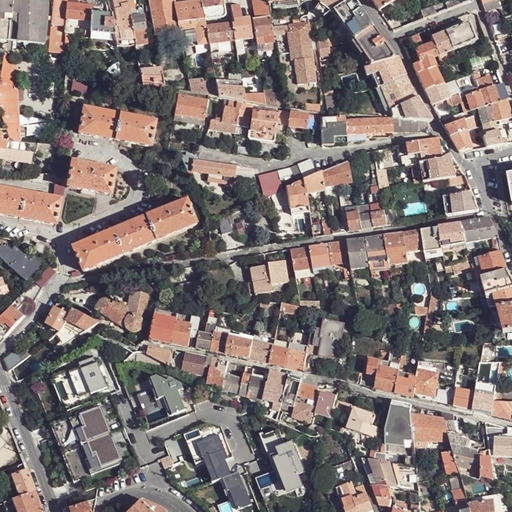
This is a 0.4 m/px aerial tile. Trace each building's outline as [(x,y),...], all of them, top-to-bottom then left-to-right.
[(0,0),(0,39),(8,40),(10,22),(12,0),(0,0)] [(12,0),(10,22),(29,24),(31,6),(33,6),(33,0),(12,0)] [(54,0),(52,26),(65,28),(66,20),(67,4),(67,0),(54,0)] [(127,0),(128,4),(130,12),(136,11),(133,0),(127,0)] [(155,36),(180,32),(178,24),(174,5),(173,0),(147,0),(149,3),(150,12),(155,36)] [(226,15),(226,13),(223,0),(206,0),(201,2),(204,20),(222,18),(224,18),(226,15)] [(270,17),(268,5),(267,0),(251,0),(255,19),(270,17)] [(267,0),(268,5),(272,5),(297,0),(318,0),(320,1),(318,5),(330,14),(331,13),(350,0),(267,0)] [(297,0),(272,5),(273,9),(274,8),(273,8),(274,8),(274,7),(275,7),(275,8),(276,8),(277,8),(278,8),(279,8),(280,8),(281,8),(282,8),(283,8),(283,9),(284,8),(285,8),(286,8),(286,9),(287,9),(289,9),(291,9),(293,8),(293,7),(294,7),(294,6),(295,6),(295,7),(296,7),(298,7),(300,6),(301,5),(302,4),(302,3),(303,3),(304,3),(305,3),(310,2),(310,0),(313,0),(313,1),(318,5),(320,1),(318,0),(297,0)] [(371,28),(351,0),(350,0),(331,13),(336,20),(347,35),(350,40),(371,28)] [(395,0),(371,0),(379,11),(395,0)] [(448,9),(460,5),(458,0),(452,0),(445,2),(448,9)] [(174,5),(178,24),(204,20),(201,2),(200,1),(178,5),(174,5)] [(77,5),(67,4),(66,20),(72,20),(91,22),(91,12),(91,7),(77,5)] [(130,12),(128,4),(120,5),(121,9),(115,10),(117,22),(121,40),(129,40),(135,40),(131,19),(130,12)] [(318,5),(315,8),(327,16),(330,14),(318,5)] [(46,21),(48,6),(33,6),(31,6),(29,24),(10,22),(8,40),(8,48),(13,48),(13,41),(44,45),(46,21)] [(231,8),(233,21),(242,19),(240,7),(231,8)] [(424,19),(436,14),(433,7),(420,11),(424,19)] [(313,11),(323,18),(327,16),(315,8),(313,11)] [(112,22),(111,14),(91,12),(91,22),(90,29),(107,32),(107,33),(114,34),(112,22)] [(144,17),(131,19),(135,40),(135,43),(136,45),(136,46),(148,45),(144,17)] [(272,28),(270,17),(255,19),(253,20),(252,20),(256,39),(273,37),(274,37),(272,28)] [(393,32),(402,28),(397,18),(388,23),(393,32)] [(232,25),(235,42),(243,41),(252,40),(249,19),(242,19),(233,21),(234,25),(232,25)] [(72,20),(66,20),(65,28),(65,34),(69,34),(73,35),(73,28),(73,27),(72,27),(72,20)] [(90,29),(91,22),(72,20),(72,27),(73,27),(73,28),(85,29),(90,29)] [(194,47),(208,45),(205,28),(206,28),(204,20),(178,24),(180,32),(184,32),(187,48),(194,47)] [(347,35),(336,20),(328,26),(335,37),(336,38),(340,37),(347,35)] [(121,40),(117,22),(112,22),(114,34),(115,40),(121,40)] [(297,86),(316,83),(312,51),(308,23),(300,24),(293,25),(288,26),(272,28),(274,37),(284,35),(283,33),(286,33),(289,54),(290,61),(293,60),(297,86)] [(445,32),(452,51),(476,42),(469,23),(445,32)] [(217,44),(235,42),(232,25),(231,25),(206,28),(205,28),(208,45),(217,44)] [(65,28),(52,26),(49,52),(68,54),(64,43),(65,34),(65,28)] [(372,65),(393,60),(381,43),(371,28),(350,40),(358,51),(368,67),(372,65)] [(115,40),(114,34),(107,33),(107,32),(90,29),(90,35),(90,38),(115,40)] [(433,43),(439,56),(452,51),(445,32),(431,38),(433,43)] [(419,34),(408,38),(414,51),(416,50),(424,47),(419,34)] [(274,44),(273,37),(256,39),(256,43),(255,43),(255,47),(265,45),(274,44)] [(342,43),(340,37),(336,38),(335,37),(327,39),(329,47),(342,43)] [(320,59),(324,56),(330,56),(330,53),(329,47),(327,39),(318,41),(320,56),(320,59)] [(236,51),(237,54),(245,53),(244,48),(243,41),(235,42),(236,49),(236,51)] [(217,44),(218,53),(233,52),(233,51),(236,51),(236,49),(235,42),(217,44)] [(439,56),(433,43),(424,47),(416,50),(421,63),(413,66),(416,73),(435,67),(432,59),(439,56)] [(274,44),(265,45),(266,54),(276,52),(274,44)] [(210,53),(208,45),(194,47),(196,54),(210,53)] [(20,126),(16,68),(12,68),(14,52),(12,51),(7,50),(7,53),(4,53),(0,80),(0,112),(6,130),(8,135),(9,139),(12,141),(14,141),(21,142),(20,134),(20,126)] [(511,51),(501,55),(503,59),(511,57),(511,56),(511,51)] [(406,77),(397,58),(393,60),(372,65),(374,70),(377,79),(381,88),(381,87),(406,77)] [(123,81),(119,63),(106,73),(123,81)] [(425,91),(444,85),(435,67),(416,73),(425,91)] [(164,89),(161,69),(140,71),(142,79),(143,85),(164,89)] [(374,70),(368,73),(371,82),(377,79),(374,70)] [(480,92),(494,87),(490,75),(481,78),(480,73),(474,75),(474,76),(478,89),(480,92)] [(417,99),(406,77),(381,87),(391,111),(396,109),(417,99)] [(213,97),(210,83),(197,83),(196,81),(189,83),(192,93),(213,97)] [(85,94),(87,85),(73,82),(71,91),(85,94)] [(244,95),(241,82),(215,82),(216,83),(218,98),(245,102),(244,95)] [(425,91),(432,105),(446,99),(450,98),(455,97),(453,91),(458,89),(456,82),(444,85),(425,91)] [(213,97),(218,98),(216,83),(210,83),(213,97)] [(480,92),(485,107),(490,106),(500,102),(495,86),(494,87),(480,92)] [(391,112),(391,111),(381,87),(381,88),(376,89),(386,113),(391,112)] [(263,92),(265,105),(277,107),(274,90),(263,92)] [(460,100),(467,98),(466,97),(475,93),(474,90),(458,96),(460,100)] [(485,107),(480,92),(475,93),(466,97),(467,98),(471,111),(479,109),(485,107)] [(263,94),(244,95),(245,102),(265,105),(263,94)] [(204,121),(207,102),(177,96),(174,116),(204,121)] [(327,106),(327,107),(340,106),(339,96),(332,96),(331,96),(325,97),(327,106)] [(450,98),(452,107),(456,106),(461,104),(460,100),(458,96),(455,97),(450,98)] [(461,104),(464,112),(471,111),(467,98),(460,100),(461,104)] [(432,122),(417,99),(396,109),(398,119),(416,121),(426,122),(432,122)] [(511,118),(511,113),(507,100),(502,101),(500,102),(490,106),(492,114),(489,115),(492,124),(496,123),(511,118)] [(249,122),(252,106),(240,104),(228,103),(227,108),(239,110),(238,120),(249,122)] [(492,114),(490,106),(485,107),(479,109),(484,126),(492,124),(489,115),(492,114)] [(222,122),(237,125),(238,120),(239,110),(227,108),(224,107),(224,108),(223,115),(222,122)] [(155,122),(83,109),(78,135),(121,143),(128,144),(137,145),(151,148),(155,122)] [(288,125),(290,113),(279,111),(277,124),(288,125)] [(251,132),(273,135),(276,116),(276,115),(254,112),(253,112),(251,132)] [(306,129),(308,115),(290,113),(288,125),(288,126),(306,129)] [(315,116),(308,115),(306,129),(315,130),(316,124),(314,123),(315,116)] [(174,116),(173,121),(203,126),(204,121),(174,116)] [(468,131),(477,128),(473,117),(463,120),(468,131)] [(320,119),(322,139),(333,138),(335,138),(344,138),(346,138),(346,136),(345,122),(345,118),(320,119)] [(392,133),(417,133),(417,130),(416,121),(398,119),(392,118),(392,119),(392,133)] [(392,133),(392,119),(345,122),(346,136),(392,133)] [(450,136),(468,131),(463,120),(444,127),(450,136)] [(235,133),(237,125),(222,122),(216,121),(212,121),(211,121),(210,122),(210,128),(235,133)] [(426,122),(416,121),(417,130),(420,130),(429,127),(426,122)] [(503,145),(497,126),(496,123),(492,124),(484,126),(486,132),(487,138),(484,139),(487,148),(503,145)] [(468,131),(450,136),(459,152),(472,149),(468,131)] [(274,135),(273,135),(251,132),(249,133),(249,138),(250,140),(272,142),(274,141),(274,136),(274,135)] [(420,165),(443,161),(442,157),(440,143),(439,139),(397,148),(397,151),(400,151),(400,157),(402,168),(412,166),(420,165)] [(50,154),(51,146),(43,145),(42,153),(50,154)] [(58,154),(59,146),(51,146),(50,154),(58,154)] [(31,164),(33,154),(9,150),(5,150),(0,149),(0,159),(21,163),(31,164)] [(179,154),(186,171),(191,172),(191,171),(193,160),(194,160),(194,156),(179,154)] [(235,178),(236,166),(194,160),(193,160),(191,171),(208,174),(224,176),(235,178)] [(456,178),(450,160),(443,161),(420,165),(423,183),(435,181),(456,178)] [(317,176),(311,161),(299,166),(303,178),(305,181),(317,176)] [(71,162),(67,188),(82,191),(90,192),(97,194),(110,196),(115,170),(71,162)] [(325,188),(351,183),(348,162),(322,173),(325,188)] [(423,183),(420,165),(412,166),(415,184),(423,183)] [(252,169),(236,166),(235,178),(246,179),(256,181),(255,179),(252,169)] [(303,178),(299,166),(291,169),(294,175),(296,181),(303,178)] [(291,169),(278,173),(281,181),(294,175),(291,169)] [(385,189),(383,170),(377,171),(378,178),(380,190),(385,189)] [(278,173),(270,175),(274,187),(281,185),(281,181),(278,173)] [(305,181),(307,195),(314,194),(326,192),(325,188),(322,173),(317,176),(305,181)] [(222,184),(224,176),(208,174),(207,181),(222,184)] [(270,175),(259,178),(260,182),(261,186),(265,200),(270,198),(272,197),(283,191),(281,185),(274,187),(270,175)] [(468,183),(465,177),(456,178),(435,181),(436,189),(446,187),(446,186),(468,183)] [(377,196),(381,196),(380,190),(378,178),(374,179),(372,179),(375,197),(377,196)] [(307,195),(305,181),(288,190),(291,210),(292,215),(310,212),(309,207),(308,201),(307,195)] [(54,185),(53,200),(60,201),(61,201),(64,186),(54,185)] [(252,188),(256,204),(261,202),(265,200),(261,186),(257,187),(252,188)] [(0,189),(0,216),(22,221),(55,227),(60,201),(53,200),(0,189)] [(473,194),(471,189),(464,191),(464,193),(455,194),(455,192),(449,193),(449,197),(450,197),(473,194)] [(283,191),(272,197),(274,202),(274,203),(286,197),(283,191)] [(454,216),(478,212),(473,194),(450,197),(445,198),(447,217),(454,216)] [(261,202),(263,207),(273,202),(270,198),(265,200),(261,202)] [(199,225),(188,201),(168,209),(160,212),(155,215),(116,231),(74,249),(84,273),(199,225)] [(277,215),(287,214),(285,202),(275,203),(277,215)] [(371,207),(373,216),(384,213),(383,205),(379,205),(371,207)] [(373,216),(371,207),(359,209),(360,218),(372,216),(373,216)] [(350,233),(362,231),(360,218),(359,209),(358,208),(346,210),(350,233)] [(237,212),(229,217),(230,224),(235,222),(234,220),(244,216),(242,210),(237,212)] [(387,227),(399,225),(398,216),(396,210),(394,211),(390,211),(384,213),(385,219),(387,227)] [(375,229),(387,227),(385,219),(384,213),(373,216),(372,216),(375,229)] [(362,231),(375,229),(372,216),(360,218),(362,231)] [(222,234),(233,231),(230,224),(229,217),(219,223),(222,234)] [(511,224),(508,217),(499,221),(500,223),(503,228),(511,224)] [(490,219),(460,225),(467,244),(473,243),(485,241),(493,239),(500,238),(490,219)] [(328,227),(324,228),(326,236),(333,235),(333,232),(332,228),(331,221),(328,221),(328,227)] [(239,236),(245,234),(242,222),(236,224),(239,236)] [(460,225),(439,228),(443,249),(467,244),(460,225)] [(439,228),(421,231),(425,252),(425,254),(443,251),(443,249),(439,228)] [(421,231),(404,234),(407,254),(425,252),(421,231)] [(404,234),(385,237),(390,267),(408,265),(407,254),(404,234)] [(385,237),(367,240),(370,268),(371,271),(391,269),(390,267),(385,237)] [(502,253),(500,238),(493,239),(494,249),(495,255),(502,253)] [(493,239),(485,241),(487,250),(494,249),(493,239)] [(367,240),(349,242),(352,263),(353,269),(353,271),(353,272),(370,268),(367,240)] [(349,242),(330,245),(333,266),(352,263),(349,242)] [(45,246),(37,244),(34,252),(43,255),(45,246)] [(467,244),(443,249),(443,251),(444,254),(468,249),(467,244)] [(0,258),(26,282),(41,266),(32,258),(30,261),(15,248),(12,251),(7,246),(5,248),(2,245),(0,247),(0,258)] [(330,245),(311,248),(314,269),(333,266),(330,245)] [(311,248),(292,251),(295,272),(311,270),(314,269),(311,248)] [(443,251),(425,254),(426,259),(430,258),(444,256),(444,254),(443,251)] [(507,271),(502,253),(495,255),(481,259),(484,267),(487,278),(488,278),(507,271)] [(484,267),(481,259),(470,262),(465,263),(463,264),(466,273),(475,270),(484,267)] [(445,261),(436,262),(438,271),(447,270),(447,269),(445,261)] [(291,284),(287,263),(270,266),(270,267),(270,271),(267,271),(266,268),(252,270),(254,284),(258,284),(260,296),(275,293),(274,287),(291,284)] [(352,263),(333,266),(334,272),(353,269),(352,263)] [(463,264),(455,266),(451,268),(452,273),(453,276),(462,274),(466,273),(463,264)] [(334,272),(333,266),(314,269),(314,273),(315,275),(334,272)] [(50,267),(36,283),(28,291),(20,300),(0,321),(0,335),(4,340),(6,337),(22,319),(16,313),(20,309),(24,305),(32,306),(43,289),(41,288),(56,272),(50,267)] [(487,278),(484,267),(475,270),(478,280),(481,280),(487,278)] [(371,271),(370,268),(353,272),(354,277),(357,276),(371,274),(371,271)] [(391,273),(391,269),(371,271),(371,274),(372,278),(391,275),(391,273)] [(295,272),(296,279),(315,275),(314,273),(312,273),(311,270),(295,272)] [(466,273),(462,274),(465,284),(478,280),(475,270),(466,273)] [(511,288),(511,280),(507,271),(488,278),(493,294),(494,294),(511,288)] [(487,295),(493,294),(488,278),(487,278),(481,280),(485,295),(487,295)] [(206,295),(204,281),(181,286),(184,300),(206,295)] [(94,309),(131,330),(133,331),(134,332),(136,332),(138,332),(139,331),(141,329),(142,328),(143,326),(150,295),(150,293),(149,291),(148,289),(147,288),(146,287),(144,286),(141,286),(139,286),(101,292),(100,294),(102,301),(98,301),(94,309)] [(0,298),(9,295),(6,287),(4,287),(4,288),(0,289),(0,293),(1,295),(0,295),(0,298)] [(511,306),(511,288),(494,294),(497,308),(511,306)] [(490,309),(497,308),(494,294),(493,294),(487,295),(490,309)] [(427,315),(433,315),(437,296),(432,295),(428,310),(427,315)] [(0,310),(5,315),(14,305),(9,301),(0,310)] [(262,302),(260,311),(269,312),(271,303),(262,302)] [(283,304),(282,311),(297,314),(298,311),(298,307),(283,304)] [(396,304),(384,305),(384,309),(381,309),(382,313),(388,313),(398,314),(397,310),(396,304)] [(511,306),(497,308),(503,332),(504,332),(511,331),(511,306)] [(47,325),(61,331),(63,330),(67,322),(73,311),(66,307),(64,310),(61,308),(60,311),(56,308),(47,325)] [(496,333),(503,332),(497,308),(490,309),(496,333)] [(20,309),(16,313),(22,319),(26,315),(20,309)] [(86,332),(99,324),(73,311),(67,322),(63,330),(61,331),(56,336),(60,343),(62,347),(86,332)] [(219,312),(211,311),(209,318),(211,320),(215,321),(215,324),(217,324),(219,312)] [(157,312),(156,316),(177,321),(178,316),(157,312)] [(430,335),(433,315),(427,315),(425,327),(424,334),(430,335)] [(151,340),(173,345),(177,323),(177,321),(156,316),(151,340)] [(197,339),(201,320),(178,316),(177,321),(177,323),(193,326),(191,338),(197,339)] [(322,329),(320,339),(322,339),(320,347),(318,357),(332,359),(334,352),(339,353),(345,325),(324,320),(322,329)] [(200,334),(214,337),(215,333),(216,329),(217,324),(215,324),(203,322),(200,334)] [(173,345),(189,348),(191,338),(193,326),(177,323),(173,345)] [(320,339),(322,329),(316,328),(312,345),(320,347),(322,339),(320,339)] [(254,341),(254,338),(232,332),(231,336),(231,338),(253,344),(254,341)] [(211,352),(226,355),(231,338),(231,336),(218,334),(215,333),(214,337),(211,352)] [(197,349),(211,352),(214,337),(200,334),(197,349)] [(231,338),(226,355),(236,357),(250,360),(253,344),(231,338)] [(290,350),(291,343),(276,340),(275,341),(275,343),(274,346),(274,347),(290,350)] [(250,360),(270,365),(274,347),(274,346),(271,345),(254,341),(253,344),(250,360)] [(291,343),(290,350),(307,354),(308,347),(305,346),(291,343)] [(24,361),(30,355),(21,344),(15,350),(16,351),(24,361)] [(170,366),(173,352),(150,347),(148,354),(148,356),(170,366)] [(270,365),(285,368),(290,350),(274,347),(270,365)] [(285,368),(303,372),(307,354),(290,350),(285,368)] [(4,360),(9,372),(24,361),(16,351),(4,360)] [(207,359),(187,355),(183,373),(201,381),(203,377),(204,373),(207,359)] [(82,369),(71,373),(80,398),(92,393),(93,395),(108,389),(99,365),(97,365),(95,359),(81,364),(82,369)] [(214,360),(207,359),(204,373),(210,375),(214,360)] [(228,363),(214,360),(210,375),(209,384),(208,386),(210,386),(222,390),(225,376),(228,363)] [(375,389),(395,394),(398,374),(398,372),(382,368),(383,363),(371,361),(368,374),(377,375),(376,383),(375,389)] [(383,363),(382,368),(398,372),(399,369),(399,367),(391,365),(390,364),(388,364),(383,363)] [(453,407),(472,411),(475,392),(476,387),(479,370),(460,367),(456,390),(453,407)] [(416,378),(417,373),(401,369),(399,369),(398,372),(398,374),(416,378)] [(437,397),(436,403),(446,405),(453,407),(456,390),(447,389),(447,392),(437,390),(439,375),(438,375),(418,371),(417,373),(416,378),(414,393),(437,397)] [(280,412),(282,406),(287,386),(290,377),(271,372),(269,382),(264,402),(264,405),(263,406),(280,412)] [(240,395),(252,399),(253,384),(254,379),(247,377),(247,375),(245,374),(243,382),(240,395)] [(368,374),(367,381),(376,383),(377,375),(368,374)] [(395,394),(413,398),(414,393),(416,378),(398,374),(395,394)] [(243,382),(225,376),(222,390),(240,395),(243,382)] [(158,377),(153,379),(160,400),(164,399),(167,398),(174,416),(187,411),(180,393),(185,391),(183,385),(170,378),(169,383),(158,377)] [(303,380),(290,377),(287,386),(282,406),(280,412),(294,415),(297,404),(303,380)] [(162,405),(160,400),(153,379),(150,381),(153,390),(138,396),(144,412),(162,405)] [(264,402),(269,382),(255,379),(254,379),(253,384),(252,399),(251,401),(264,405),(264,402)] [(316,408),(315,408),(320,385),(303,380),(297,404),(294,415),(293,419),(311,425),(316,408)] [(361,385),(375,389),(376,383),(367,381),(362,380),(361,385)] [(496,395),(497,390),(476,387),(475,392),(496,395)] [(472,411),(493,416),(494,404),(496,396),(496,395),(475,392),(472,411)] [(331,418),(337,398),(321,394),(320,397),(317,409),(316,415),(331,418)] [(174,416),(167,398),(164,399),(170,417),(174,416)] [(391,409),(393,402),(377,400),(381,415),(389,415),(391,409)] [(406,405),(393,402),(391,409),(403,411),(406,405)] [(494,404),(493,416),(511,421),(511,417),(511,403),(501,404),(494,404)] [(101,405),(51,425),(74,483),(82,479),(87,492),(117,481),(121,477),(123,473),(124,469),(124,465),(123,461),(101,405)] [(403,411),(391,409),(389,415),(384,431),(385,446),(406,449),(406,442),(414,442),(411,415),(410,415),(411,406),(406,405),(403,411)] [(372,416),(355,411),(348,430),(356,433),(361,435),(375,440),(378,430),(372,428),(376,417),(375,417),(372,416)] [(411,415),(414,442),(427,442),(428,442),(450,442),(449,436),(444,420),(411,415)] [(454,421),(444,420),(449,436),(458,438),(454,421)] [(201,430),(186,436),(198,465),(206,461),(214,483),(221,480),(227,496),(228,495),(231,502),(219,506),(221,511),(233,511),(252,505),(240,473),(232,476),(227,462),(230,460),(220,436),(206,442),(201,430)] [(276,471),(257,479),(266,502),(302,487),(302,488),(305,487),(300,476),(306,473),(294,443),(286,446),(280,431),(259,439),(265,454),(269,452),(276,471)] [(466,448),(468,440),(458,438),(449,436),(450,442),(451,445),(466,448)] [(511,439),(495,439),(494,453),(494,456),(511,457),(511,439)] [(479,471),(478,451),(470,449),(468,449),(466,448),(451,445),(453,452),(458,466),(479,471)] [(453,452),(443,453),(449,479),(450,479),(461,477),(458,466),(453,452)] [(375,454),(374,462),(384,464),(385,464),(385,455),(382,454),(375,454)] [(170,457),(163,460),(166,469),(174,466),(170,457)] [(407,457),(406,468),(417,469),(416,458),(407,457)] [(490,459),(480,459),(481,477),(493,481),(490,462),(490,459)] [(372,485),(390,488),(387,477),(384,464),(374,462),(369,462),(363,461),(372,485)] [(394,475),(391,465),(385,464),(384,464),(387,477),(394,475)] [(12,477),(20,498),(35,492),(27,471),(12,477)] [(394,475),(387,477),(390,488),(391,488),(398,489),(394,475)] [(438,480),(437,475),(431,476),(421,478),(418,478),(419,483),(438,480)] [(461,477),(450,479),(454,493),(465,490),(463,485),(462,480),(461,477)] [(372,511),(373,511),(367,494),(358,498),(354,485),(344,489),(348,500),(342,502),(345,511),(372,511)] [(373,487),(380,506),(390,508),(391,500),(388,489),(373,487)] [(342,502),(348,500),(344,489),(338,491),(342,502)] [(465,490),(454,493),(460,511),(470,511),(469,506),(465,490)] [(4,504),(7,511),(42,511),(35,492),(20,498),(4,504)] [(126,511),(127,511),(141,499),(120,506),(126,511)] [(166,511),(163,509),(141,499),(127,511),(166,511)] [(87,503),(90,511),(92,511),(96,500),(87,503)] [(90,511),(87,503),(69,509),(69,511),(90,511)] [(493,511),(492,503),(469,506),(470,511),(493,511)]
